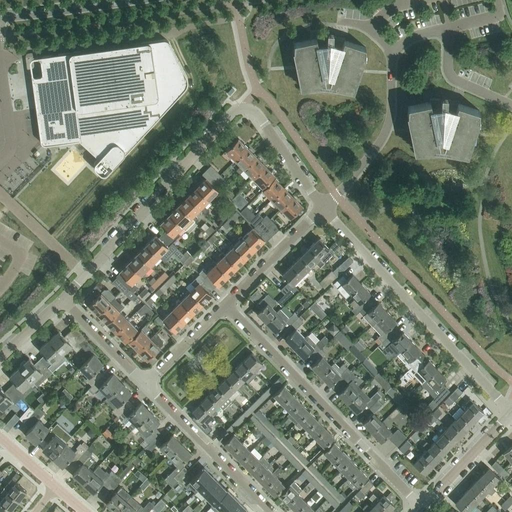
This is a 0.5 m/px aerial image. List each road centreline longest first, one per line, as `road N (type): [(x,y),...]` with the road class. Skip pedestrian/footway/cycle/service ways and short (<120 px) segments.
road 1 (residential): [(421,507),(226,305)]
road 2 (residential): [(511,412),(322,206)]
road 3 (residential): [(63,299),(243,108)]
road 4 (residential): [(146,381),(272,511)]
road 5 (residential): [(322,206),(380,140),(392,53)]
road 6 (residential): [(322,206),(226,305)]
road 7 (residential): [(421,507),(511,412)]
road 8 (residential): [(322,206),(256,112),(243,108)]
